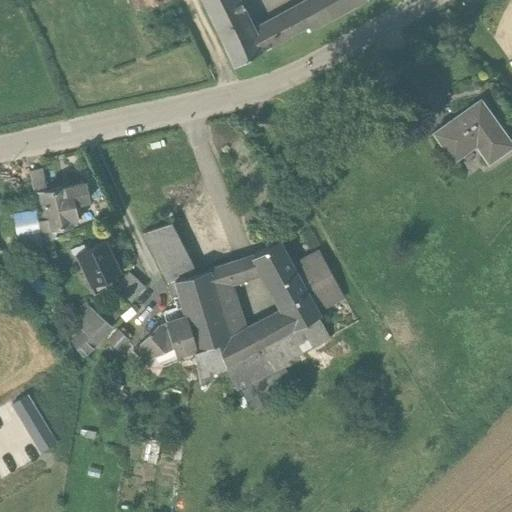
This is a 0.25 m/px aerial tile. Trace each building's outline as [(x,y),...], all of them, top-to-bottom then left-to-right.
[(203,0),(208,9),(225,0),(203,0)] [(249,25),(236,0),(225,0),(208,9),(229,52),(234,64),(277,41),(268,21),(261,25),(255,22),(249,25)] [(307,0),(268,21),(277,41),(307,25),(309,29),(364,0),(307,0)] [(449,12),(439,17),(441,22),(451,16),(449,12)] [(511,146),(480,101),(434,134),(453,161),(475,145),(489,163),(511,146)] [(143,163),(176,155),(172,141),(139,149),(143,163)] [(42,170),(29,173),(33,194),(44,193),(47,192),(42,170)] [(47,192),(44,193),(50,224),(52,228),(54,228),(76,223),(72,205),(87,201),(83,183),(62,188),(62,189),(47,192)] [(44,193),(33,194),(39,226),(50,224),(44,193)] [(171,223),(142,234),(167,283),(174,281),(196,274),(171,223)] [(50,224),(39,226),(42,244),(56,239),(54,228),(52,228),(50,224)] [(105,241),(91,248),(88,242),(70,251),(72,257),(76,255),(94,294),(105,289),(102,282),(120,274),(105,241)] [(292,267),(277,241),(254,257),(263,274),(281,306),(306,294),(292,267)] [(320,252),(292,267),(306,294),(315,311),(343,296),(320,252)] [(254,257),(209,271),(214,289),(232,284),(263,274),(254,257)] [(196,274),(174,281),(174,282),(179,297),(185,316),(196,350),(230,339),(226,327),(214,289),(209,271),(196,274)] [(145,288),(129,274),(113,290),(130,305),(145,288)] [(174,282),(168,284),(172,299),(179,297),(174,282)] [(232,284),(214,289),(226,327),(245,322),(232,284)] [(196,350),(194,351),(199,382),(226,368),(319,317),(315,311),(306,294),(281,306),(283,310),(230,339),(196,350)] [(110,327),(93,312),(75,325),(81,332),(95,344),(102,336),(110,327)] [(185,316),(167,322),(174,348),(177,356),(194,351),(196,350),(185,316)] [(319,317),(226,368),(237,388),(242,386),(287,361),(330,338),(319,317)] [(167,322),(157,327),(141,343),(154,358),(174,348),(167,322)] [(95,344),(81,332),(72,343),(82,357),(95,344)] [(129,342),(118,332),(109,343),(119,352),(124,347),(129,342)] [(129,342),(124,347),(128,350),(132,345),(129,342)] [(287,361),(242,386),(257,410),(300,388),(286,368),(289,366),(287,361)]
